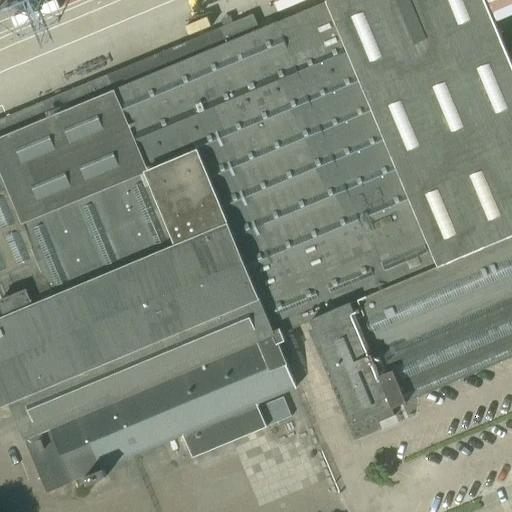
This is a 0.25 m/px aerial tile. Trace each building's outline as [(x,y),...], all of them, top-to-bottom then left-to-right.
[(252,15),(139,63),(240,306),(258,298),(277,344),(285,340),(282,333),(312,320),(362,300),(443,266),(332,0),(331,0),(258,31),(252,15)] [(485,0),(332,0),(443,266),(362,300),(404,400),(511,354),(511,64),(508,56),(485,0)] [(240,306),(139,63),(0,120),(0,300),(55,278),(92,368),(240,306)] [(0,300),(0,406),(11,402),(92,368),(55,278),(0,300)] [(92,368),(11,402),(48,491),(85,476),(88,484),(107,476),(103,468),(131,456),(183,435),(193,458),(267,427),(257,404),(296,388),(277,344),(258,298),(240,306),(92,368)] [(404,400),(362,300),(312,320),(354,422),(393,406),(392,405),(404,400)]
